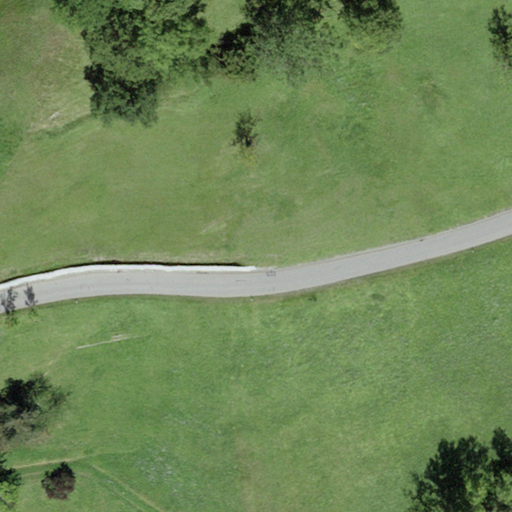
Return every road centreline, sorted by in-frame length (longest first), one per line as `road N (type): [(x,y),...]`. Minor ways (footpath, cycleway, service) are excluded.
road 1 (unclassified): [(0,301),(122,282),(301,276),(511,219)]
road 2 (track): [(0,481),(77,471),(138,511)]
